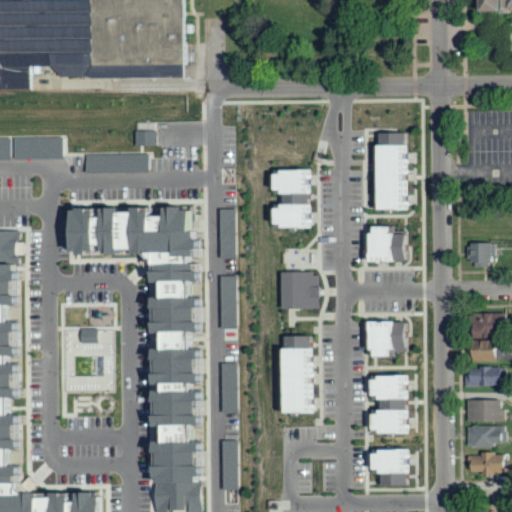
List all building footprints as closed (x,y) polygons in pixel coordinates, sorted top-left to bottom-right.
[(188,0),(0,0),(0,82),(191,78),(188,0)] [(511,13),(484,13),(484,0),(511,0),(511,13)] [(140,130),(141,145),(163,144),(163,130),(140,130)] [(378,131),(377,215),(409,215),(409,132),(378,131)] [(68,157),(68,135),(0,136),(0,158),(18,158),(68,157)] [(91,172),(157,171),(156,153),(91,154),(91,172)] [(313,230),(312,171),(277,171),(278,231),(313,230)] [(73,252),(72,208),(206,207),(209,510),(160,510),(158,251),(73,252)] [(239,208),(226,209),(227,258),(240,257),(239,208)] [(372,228),(372,261),(412,262),(412,228),(372,228)] [(0,511),(0,231),(28,231),(30,493),(116,492),(116,511),(0,511)] [(492,244),(465,244),(465,266),(492,266),(492,244)] [(322,313),(322,270),(283,271),(284,313),(322,313)] [(511,313),(488,314),(488,336),(511,335),(511,313)] [(371,321),(371,362),(409,361),(408,320),(371,321)] [(88,329),(88,343),(105,342),(105,328),(88,329)] [(315,416),(312,334),(281,335),(284,417),(315,416)] [(511,359),(511,348),(511,349),(511,340),(487,341),(487,360),(511,359)] [(511,385),(511,366),(471,367),(471,386),(511,385)] [(70,387),(84,386),(93,386),(93,376),(70,376),(70,387)] [(373,376),(374,486),(413,485),(412,376),(373,376)] [(475,421),(511,420),(511,398),(474,399),(475,421)] [(511,425),(475,425),(475,445),(511,445),(511,425)] [(243,489),(243,440),(229,440),(230,489),(243,489)] [(475,470),(489,469),(489,474),(511,472),(511,452),(474,454),(475,470)]
